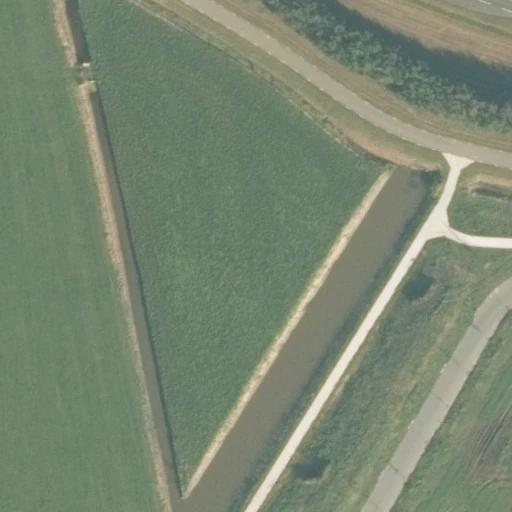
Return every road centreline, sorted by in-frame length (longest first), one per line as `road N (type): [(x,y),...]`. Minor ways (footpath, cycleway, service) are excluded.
road 1 (unclassified): [(511,162),(389,124),(192,0)]
road 2 (unclassified): [(375,511),(487,320),(511,292)]
